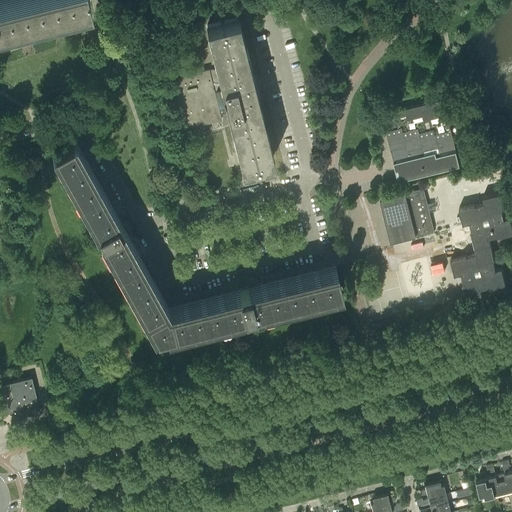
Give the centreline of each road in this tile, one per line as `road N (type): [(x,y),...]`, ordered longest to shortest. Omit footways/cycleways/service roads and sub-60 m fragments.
road 1 (secondary): [(511,352),(0,480)]
road 2 (secondary): [(2,509),(511,380)]
road 3 (residential): [(310,177),(136,220),(72,116),(0,134)]
road 4 (residential): [(310,177),(263,4),(199,14),(210,61),(193,65)]
